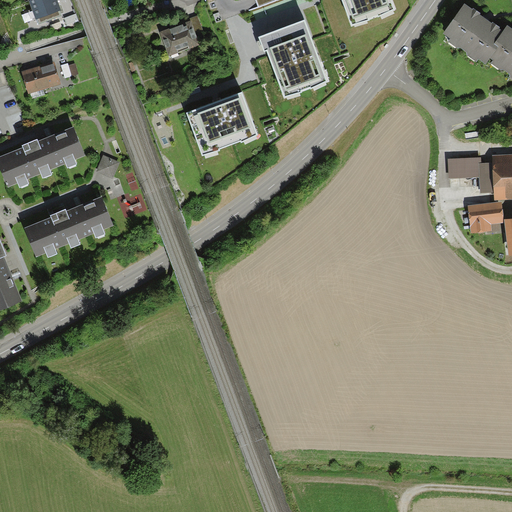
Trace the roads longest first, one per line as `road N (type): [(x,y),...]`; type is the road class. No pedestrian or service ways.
road 1 (residential): [(0,353),(163,261),(278,180),(340,123),(437,0)]
road 2 (track): [(403,511),(413,490),(426,487),(511,493)]
